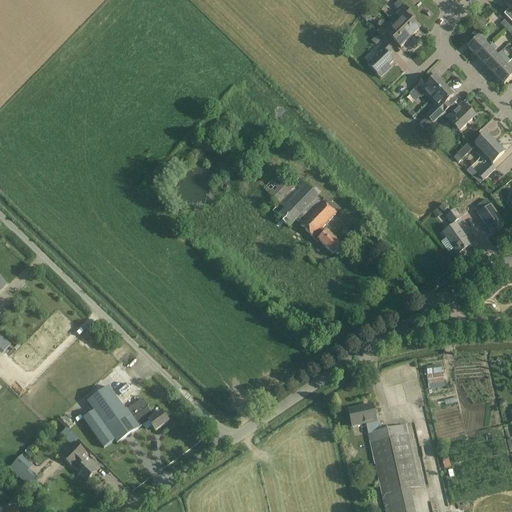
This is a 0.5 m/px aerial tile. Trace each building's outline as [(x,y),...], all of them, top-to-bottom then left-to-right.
[(400,21),(396,25),(409,39),(419,30),(411,22),(415,18),(404,6),(404,7),(399,1),(394,6),(399,12),(395,16),(400,21)] [(371,17),(366,11),(360,17),(366,22),(371,17)] [(500,25),(506,30),(510,26),(504,21),(500,25)] [(409,39),(396,25),(391,30),(387,25),(377,34),(378,35),(383,39),(388,45),(393,40),(400,48),(409,39)] [(383,39),(378,35),(371,41),(376,46),(383,39)] [(468,48),(477,58),(488,47),(479,38),(468,48)] [(394,52),(385,43),(376,52),(379,55),(368,66),(381,79),(387,73),(385,70),(393,62),(388,57),(394,52)] [(477,58),(486,67),(497,56),(488,47),(477,58)] [(506,64),(509,60),(501,52),(498,55),(506,64)] [(495,76),(506,66),(497,56),(486,67),(495,76)] [(511,72),(506,66),(495,76),(504,86),(511,77),(511,72)] [(431,100),(445,87),(436,78),(427,86),(422,81),(413,90),(422,98),(425,95),(431,100)] [(445,87),(431,100),(436,106),(425,117),(426,118),(419,125),(425,132),(440,118),(440,119),(449,110),(445,105),(453,96),(455,93),(451,89),(448,91),(445,87)] [(449,110),(440,119),(444,122),(447,120),(459,133),(475,117),(463,104),(459,108),(455,104),(449,110)] [(486,135),(475,146),(479,150),(476,154),(480,158),(495,144),(486,135)] [(458,164),(474,149),(469,144),(453,159),(458,164)] [(495,144),(480,158),(485,163),(489,160),(493,164),(504,153),(495,144)] [(496,170),(490,164),(479,175),(471,167),(466,172),(480,185),(483,182),(496,170)] [(280,182),(275,177),(263,189),(278,205),(271,213),(288,230),(296,222),(318,244),(319,242),(333,256),(341,247),(327,233),(326,233),(322,230),(337,215),(336,214),(340,210),(329,198),(324,203),(323,202),(322,203),(318,199),(319,198),(299,179),(293,186),(284,177),(280,182)] [(221,189),(223,190),(226,193),(230,192),(231,188),(228,184),(224,185),(222,185),(221,189)] [(504,225),(486,200),(474,209),(479,215),(478,215),(491,234),(504,225)] [(449,208),(445,203),(439,210),(443,214),(449,208)] [(433,214),(436,218),(442,214),(438,209),(433,214)] [(445,217),(452,226),(461,219),(455,210),(445,217)] [(470,245),(456,225),(443,234),(458,255),(470,245)] [(8,348),(0,340),(0,350),(3,354),(8,348)] [(441,374),(441,367),(428,368),(429,376),(441,374)] [(444,387),(443,375),(427,377),(428,385),(430,385),(430,389),(444,387)] [(125,410),(109,387),(87,403),(94,412),(83,420),(104,449),(115,442),(117,446),(140,429),(148,423),(155,433),(169,423),(161,413),(154,418),(142,399),(127,410),(125,410)] [(444,401),(446,407),(458,405),(456,398),(444,401)] [(382,431),(378,415),(374,416),(372,406),(348,412),(352,428),(365,425),(367,434),(367,435),(381,495),(384,511),(415,511),(411,490),(420,488),(406,426),(382,431)] [(60,434),(65,439),(71,433),(66,428),(60,434)] [(86,454),(75,443),(61,458),(72,469),(73,468),(76,471),(76,472),(87,483),(97,473),(82,458),(86,454)] [(36,481),(28,473),(31,469),(22,461),(12,471),(30,488),(36,481)]
